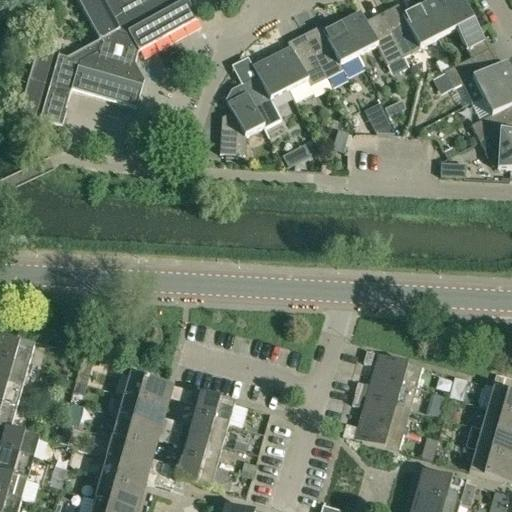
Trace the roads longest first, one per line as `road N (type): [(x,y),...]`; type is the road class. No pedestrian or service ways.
road 1 (unclassified): [(344,292),(0,274)]
road 2 (unclassified): [(511,301),(344,292)]
road 3 (residential): [(350,184),(352,148),(362,143),(425,147),(430,188)]
road 4 (residential): [(318,390),(184,353)]
road 5 (residential): [(186,171),(202,103),(228,51)]
road 6 (residential): [(285,506),(318,390)]
